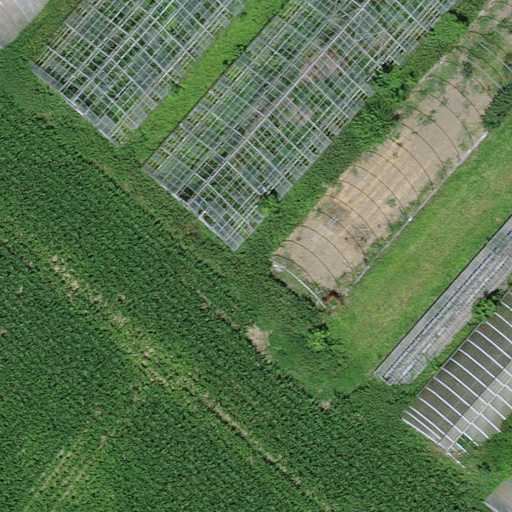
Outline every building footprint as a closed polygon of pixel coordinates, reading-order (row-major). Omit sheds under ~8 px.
[(0,0),(0,49),(5,54),(53,0),(0,0)] [(79,0),(21,66),(112,147),(242,0),(79,0)] [(289,0),(141,165),(232,247),(454,0),(289,0)] [(511,0),(493,0),(264,257),(324,310),(511,98),(511,0)] [(511,122),(339,316),(372,345),(511,188),(511,122)] [(511,215),(372,373),(402,400),(511,275),(511,215)] [(511,436),(511,288),(403,418),(476,479),(511,436)] [(511,511),(511,464),(481,499),(496,511),(511,511)]
